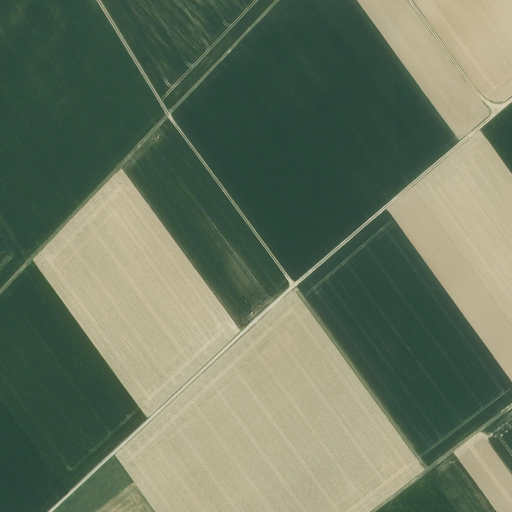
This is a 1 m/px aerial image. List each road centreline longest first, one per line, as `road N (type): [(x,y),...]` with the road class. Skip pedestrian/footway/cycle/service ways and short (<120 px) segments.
road 1 (track): [(50,511),(293,285),(505,106)]
road 2 (track): [(98,0),(168,114),(427,470)]
road 3 (track): [(168,114),(0,292)]
road 4 (track): [(168,114),(276,0)]
